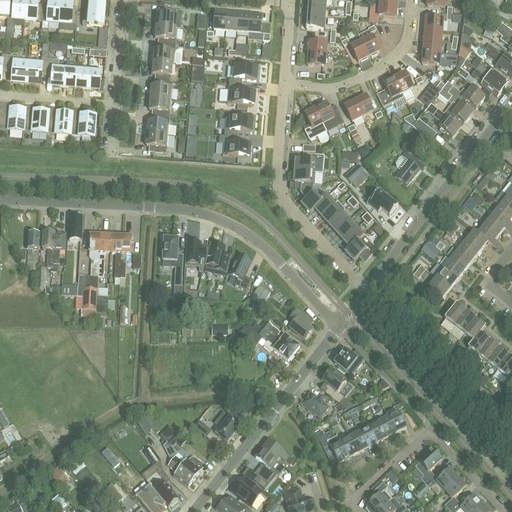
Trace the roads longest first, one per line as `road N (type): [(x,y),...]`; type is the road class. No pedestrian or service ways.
road 1 (residential): [(338,326),(236,229),(190,211),(0,200)]
road 2 (residential): [(283,85),(278,193),(365,290)]
road 3 (residential): [(191,511),(338,326)]
road 4 (residential): [(365,290),(511,106)]
road 5 (residential): [(511,457),(365,290)]
road 6 (residential): [(505,511),(430,430),(350,501)]
road 7 (residential): [(411,0),(403,47),(373,73),(324,89),(283,85)]
